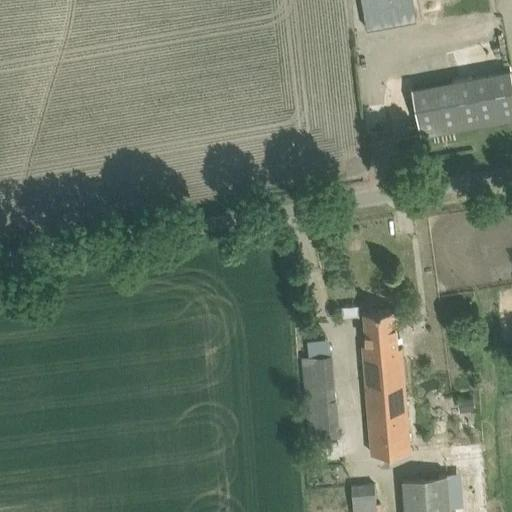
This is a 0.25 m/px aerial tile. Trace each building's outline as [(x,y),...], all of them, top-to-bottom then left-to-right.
[(511,69),(511,68),(413,86),(422,134),(511,117),(511,69)] [(367,343),(363,344),(364,364),(372,452),(411,449),(404,365),(402,345),(398,345),(395,307),(364,310),(367,343)] [(303,355),(310,436),(339,434),(332,353),(303,355)] [(405,480),(407,511),(454,511),(451,473),(405,480)] [(354,485),(356,511),(380,511),(378,483),(354,485)]
